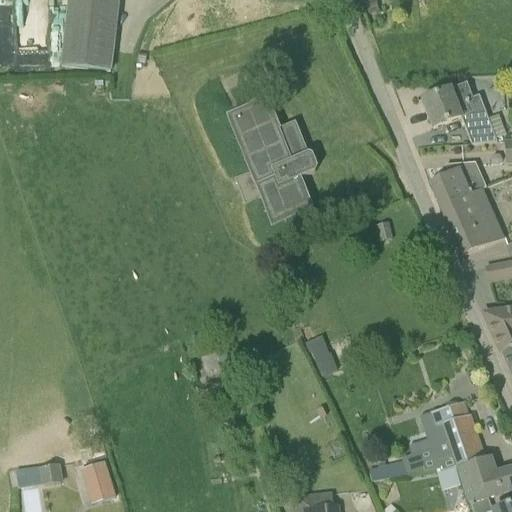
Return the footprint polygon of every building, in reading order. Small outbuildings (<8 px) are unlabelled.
[(111,73),(119,0),(69,0),(61,69),(111,73)] [(379,13),(374,0),(368,0),(362,2),(368,17),(379,13)] [(466,85),(422,103),(433,131),(462,120),(473,147),(496,144),(478,98),(473,101),(466,85)] [(280,131),(267,98),(228,113),(252,174),(235,181),(245,207),(262,200),(273,228),(314,212),(301,180),(315,174),(317,170),(312,157),(308,156),(295,125),(280,131)] [(429,187),(439,210),(440,210),(468,198),(479,194),(473,180),(464,184),(460,173),(450,177),(429,187)] [(468,198),(440,210),(461,257),(503,239),(482,192),(479,194),(468,198)] [(379,244),(391,241),(387,225),(375,227),(379,244)] [(511,280),(511,265),(486,271),(489,285),(511,280)] [(511,311),(485,317),(502,357),(511,353),(511,311)] [(325,338),(308,347),(325,381),(342,373),(325,338)] [(225,352),(216,355),(219,365),(228,362),(225,352)] [(511,353),(502,357),(511,379),(511,353)] [(468,419),(463,404),(438,412),(439,415),(419,422),(423,434),(468,419)] [(469,418),(468,419),(423,434),(429,452),(402,461),(404,466),(408,477),(408,478),(436,473),(437,477),(458,470),(484,462),(469,418)] [(471,508),(511,493),(511,471),(496,477),(490,460),(484,462),(458,470),(471,508)] [(84,484),(96,480),(103,503),(115,500),(103,463),(80,471),(84,484)] [(371,484),(408,477),(404,466),(397,467),(396,465),(386,467),(386,465),(378,466),(379,469),(368,472),(371,484)] [(43,488),(62,485),(60,468),(40,471),(43,488)] [(455,472),(437,477),(442,493),(460,488),(455,472)] [(383,483),(377,491),(386,497),(391,489),(383,483)] [(298,511),(337,511),(337,508),(334,509),(332,495),(297,499),(298,511)] [(489,501),(471,508),(472,511),(511,511),(511,505),(495,511),(492,511),(489,502),(489,501)]
